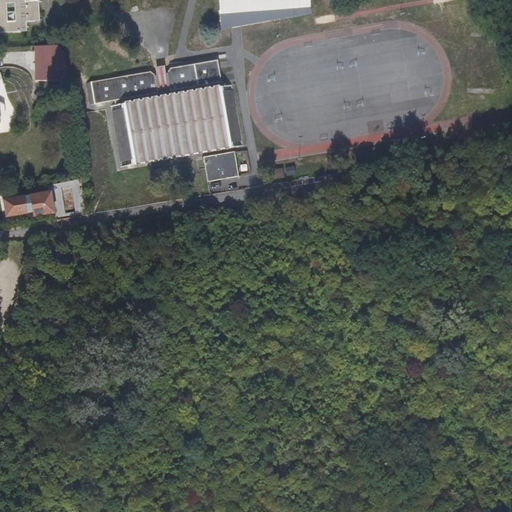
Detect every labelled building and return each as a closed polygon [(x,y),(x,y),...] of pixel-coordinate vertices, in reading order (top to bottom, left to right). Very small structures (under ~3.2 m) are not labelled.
[(0,0),(0,32),(27,30),(27,21),(36,20),(40,20),(39,4),(39,0),(26,1),(26,0),(0,0)] [(308,0),(218,0),(219,31),(309,14),(308,0)] [(64,81),(63,46),(49,46),(49,49),(33,49),(34,81),(45,80),(45,81),(64,81)] [(220,79),(215,57),(168,66),(165,70),(164,70),(154,72),(153,72),(148,69),(89,82),(93,103),(128,96),(129,100),(109,105),(120,166),(243,142),(230,81),(184,90),(183,86),(220,79)] [(164,70),(162,62),(153,64),(154,72),(164,70)] [(239,174),(235,149),(203,155),(208,180),(239,174)] [(49,207),(47,192),(0,200),(0,201),(1,209),(3,214),(4,215),(6,215),(8,215),(29,211),(30,216),(42,214),(48,212),(49,211),(49,209),(49,207)]
